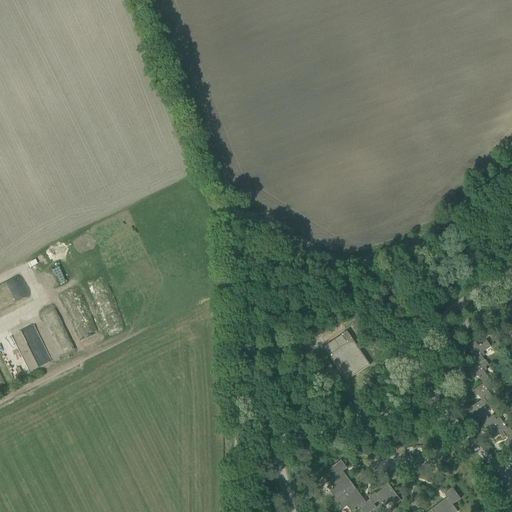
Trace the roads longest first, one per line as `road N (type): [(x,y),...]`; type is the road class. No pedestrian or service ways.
road 1 (track): [(511,156),(428,234),(356,258),(330,259),(298,246),(219,201)]
road 2 (track): [(219,201),(232,511)]
road 3 (track): [(219,201),(142,0)]
